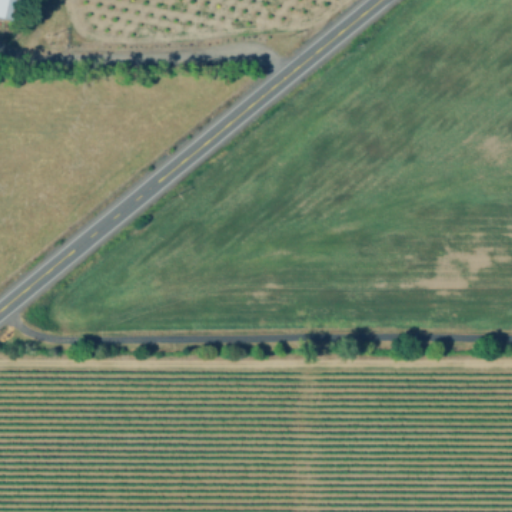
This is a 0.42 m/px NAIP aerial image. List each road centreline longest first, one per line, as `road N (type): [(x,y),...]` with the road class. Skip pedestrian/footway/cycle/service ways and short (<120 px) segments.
road 1 (track): [(0,360),(511,362)]
road 2 (secondary): [(376,0),(0,307)]
